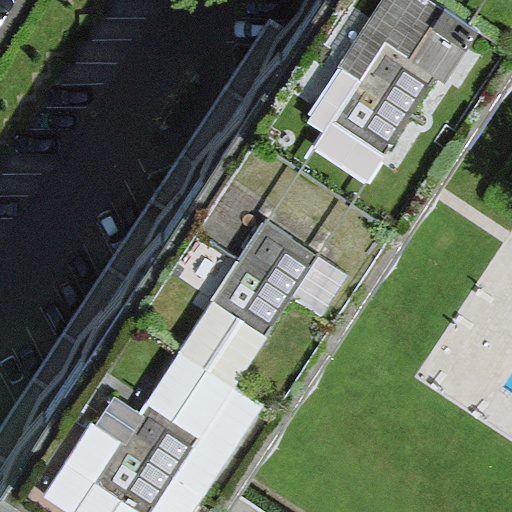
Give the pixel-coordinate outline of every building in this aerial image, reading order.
[(306,0),(245,95),(411,205),(511,51),(511,15),(488,0),(306,0)] [(511,0),(488,0),(511,15),(511,0)] [(128,275),(292,383),(411,205),(245,95),(128,275)] [(3,462),(77,511),(209,511),(216,503),(292,383),(128,275),(3,462)] [(77,511),(3,462),(0,459),(0,511),(77,511)]
